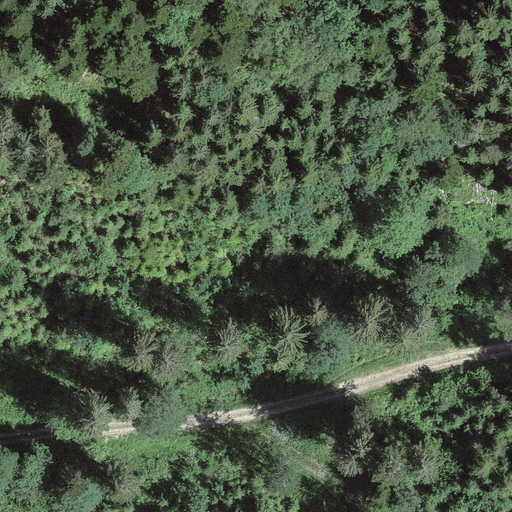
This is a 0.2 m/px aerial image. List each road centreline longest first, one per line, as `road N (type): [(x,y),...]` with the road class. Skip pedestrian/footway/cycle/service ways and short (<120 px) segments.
road 1 (track): [(511,352),(264,414),(0,441)]
road 2 (track): [(227,420),(404,511)]
